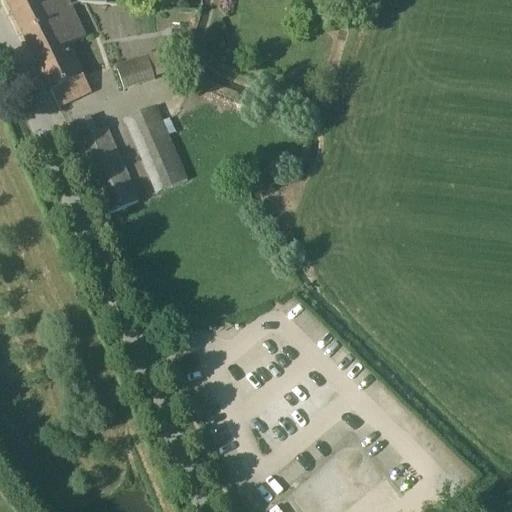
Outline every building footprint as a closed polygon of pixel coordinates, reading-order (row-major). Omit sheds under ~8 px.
[(5,0),(36,62),(68,47),(85,39),(70,7),(70,8),(65,0),(59,0),(44,8),(40,0),(5,0)] [(58,109),(91,93),(68,47),(36,62),(58,109)] [(123,91),(154,82),(153,79),(166,75),(159,54),(117,67),(123,91)] [(187,182),(177,157),(172,145),(189,138),(179,115),(162,122),(156,108),(125,122),(157,195),(187,182)] [(107,129),(97,134),(90,119),(69,128),(108,217),(139,203),(107,129)]
